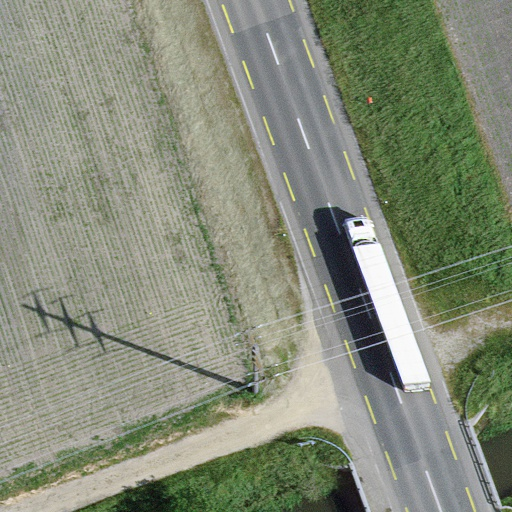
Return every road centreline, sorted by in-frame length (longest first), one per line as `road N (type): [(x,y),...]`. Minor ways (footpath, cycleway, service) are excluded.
road 1 (primary): [(440,511),(253,0)]
road 2 (track): [(511,323),(30,511)]
